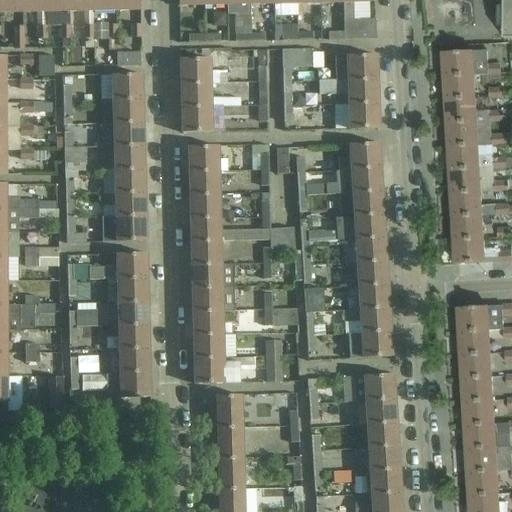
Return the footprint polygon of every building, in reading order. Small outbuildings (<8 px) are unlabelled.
[(0,0),(0,14),(24,14),(23,0),(0,0)] [(47,13),(47,0),(23,0),(24,14),(47,13)] [(71,13),(70,0),(47,0),(47,13),(71,13)] [(94,13),(93,0),(70,0),(71,13),(94,13)] [(117,12),(117,0),(93,0),(94,13),(117,12)] [(141,12),(140,0),(117,0),(117,12),(141,12)] [(252,20),(252,6),(251,0),(227,0),(228,7),(228,16),(236,16),(236,44),(253,44),(252,36),(252,20)] [(370,3),(369,0),(344,0),(345,5),(346,34),(346,42),(377,41),(376,21),(354,22),(354,4),(370,3)] [(511,39),(511,0),(503,0),(504,40),(511,39)] [(109,26),(109,40),(118,39),(118,26),(109,26)] [(142,39),(142,26),(132,26),(133,39),(142,39)] [(39,27),(39,41),(48,40),(47,27),(39,27)] [(71,40),(71,27),(62,27),(63,40),(71,40)] [(94,40),(94,27),(85,27),(86,40),(94,40)] [(15,41),(15,50),(24,50),(24,28),(15,28),(15,41)] [(314,34),(298,35),(298,42),(314,42),(314,34)] [(346,42),(346,34),(329,34),(329,42),(346,42)] [(265,36),(252,36),(253,44),(266,43),(265,36)] [(310,51),(282,52),(283,84),(291,84),(291,69),(311,68),(310,51)] [(486,51),(472,52),(442,53),(444,78),(474,75),(487,74),(500,73),(500,64),(487,65),(486,51)] [(378,82),(377,56),(347,57),(347,58),(336,58),(337,83),(378,82)] [(33,58),(19,58),(19,67),(33,67),(33,58)] [(55,58),(39,58),(39,79),(55,79),(55,58)] [(211,60),(181,61),(181,87),(211,86),(211,60)] [(259,69),(259,85),(267,85),(267,69),(259,69)] [(474,75),(444,78),(445,101),(475,98),(474,87),(474,75)] [(144,101),(143,76),(113,77),(114,102),(144,101)] [(55,91),(55,82),(21,82),(21,91),(55,91)] [(379,105),(378,82),(337,83),(319,84),(319,96),(349,95),(349,106),(379,105)] [(292,107),(291,84),(283,84),(284,108),(292,107)] [(268,108),(268,88),(267,85),(259,85),(260,108),(268,108)] [(211,86),(181,87),(182,109),(212,109),(241,108),(241,100),(212,101),(211,86)] [(501,88),(489,89),(489,97),(502,97),(501,88)] [(71,90),(63,90),(64,104),(72,103),(71,90)] [(475,98),(445,101),(446,124),(476,122),(475,98)] [(144,124),(144,101),(114,102),(115,125),(144,124)] [(72,119),(72,103),(64,104),(64,119),(72,119)] [(380,131),(379,105),(349,106),(350,132),(380,131)] [(53,106),(19,106),(19,115),(53,115),(53,106)] [(292,124),(292,107),(284,108),(284,124),(292,124)] [(268,124),(268,108),(260,108),(260,124),(268,124)] [(212,134),(212,109),(182,109),(183,135),(212,134)] [(503,112),(490,113),(490,122),(503,121),(503,112)] [(478,146),(476,122),(446,124),(448,148),(478,146)] [(145,148),(144,124),(115,125),(104,126),(105,149),(115,149),(145,148)] [(34,138),(34,129),(20,129),(20,138),(34,138)] [(73,134),(65,134),(65,150),(73,149),(73,134)] [(491,136),(492,145),(504,145),(504,135),(491,136)] [(381,170),(380,146),(380,145),(350,147),(351,159),(339,160),(339,165),(339,172),(351,171),(381,170)] [(478,157),(478,146),(448,148),(449,171),(479,169),(493,168),(493,160),(493,155),(478,157)] [(146,171),(145,148),(115,149),(116,172),(146,171)] [(189,149),(189,174),(220,173),(219,148),(189,149)] [(90,172),(90,149),(73,149),(65,150),(65,173),(73,172),(90,172)] [(289,174),(289,150),(278,151),(279,175),(289,174)] [(34,162),(34,153),(21,153),(21,162),(34,162)] [(269,172),(268,156),(261,156),(261,172),(269,172)] [(511,166),(511,158),(493,160),(493,168),(511,166)] [(296,160),(297,176),(305,175),(304,159),(296,160)] [(258,182),(258,165),(248,164),(248,182),(258,182)] [(339,172),(339,165),(324,165),(324,173),(336,172),(339,172)] [(479,169),(449,171),(451,194),(481,193),(480,180),(479,169)] [(383,193),(381,170),(351,171),(339,172),(336,172),(338,196),(353,195),(383,193)] [(146,171),(116,172),(116,195),(146,195),(146,171)] [(74,196),(73,172),(65,173),(66,196),(74,196)] [(269,187),(269,172),(261,172),(261,188),(269,187)] [(220,196),(220,173),(189,174),(190,197),(220,196)] [(305,175),(297,176),(299,199),(307,198),(316,198),(315,190),(306,190),(305,175)] [(507,182),(494,183),(495,192),(508,191),(507,182)] [(0,210),(19,211),(19,199),(7,199),(7,187),(0,187),(0,210)] [(384,217),(383,200),(383,193),(353,195),(354,219),(384,217)] [(481,193),(451,194),(452,218),(482,217),(481,208),(481,193)] [(147,218),(146,195),(116,195),(117,218),(147,218)] [(74,219),(74,196),(66,196),(66,219),(74,219)] [(221,220),(220,196),(190,197),(191,220),(221,220)] [(308,214),(307,198),(299,199),(300,215),(308,214)] [(38,211),(38,202),(25,202),(25,211),(38,211)] [(270,219),(270,202),(262,203),(262,219),(270,219)] [(508,206),(496,207),(496,216),(509,215),(508,206)] [(0,234),(19,235),(19,211),(0,210),(0,234)] [(38,219),(38,211),(25,211),(25,219),(38,219)] [(354,219),(337,220),(338,242),(356,241),(383,239),(386,239),(384,217),(383,217),(354,219)] [(482,217),(452,218),(453,241),(483,239),(482,217)] [(147,243),(147,218),(117,218),(118,244),(147,243)] [(74,232),(74,219),(66,219),(67,247),(88,247),(88,231),(74,232)] [(270,231),(270,219),(262,219),(262,232),(270,231)] [(221,220),(191,220),(191,243),(221,243),(270,242),(270,231),(262,232),(221,232),(221,220)] [(301,230),(301,244),(309,244),(309,229),(301,230)] [(510,230),(497,230),(498,239),(510,238),(510,230)] [(280,231),(270,231),(270,242),(270,249),(271,252),(271,255),(296,254),(296,244),(295,231),(280,231)] [(19,259),(19,235),(0,234),(0,258),(7,259),(19,259)] [(387,263),(386,239),(356,241),(357,265),(387,263)] [(484,251),(483,239),(453,241),(455,265),(511,262),(511,253),(498,254),(498,250),(484,251)] [(222,266),(221,243),(191,243),(192,267),(222,266)] [(309,244),(301,244),(303,268),(311,268),(309,244)] [(271,265),(271,252),(270,249),(263,250),(263,266),(271,265)] [(59,259),(59,251),(25,251),(25,259),(59,259)] [(148,281),(148,255),(118,255),(118,269),(90,270),(90,282),(106,281),(118,281),(148,281)] [(59,268),(59,259),(25,259),(25,268),(59,268)] [(389,287),(387,263),(357,265),(358,288),(389,287)] [(272,270),(271,265),(263,266),(264,281),(272,281),(272,270)] [(75,266),(68,266),(68,282),(76,282),(75,266)] [(234,289),(234,266),(222,266),(192,267),(192,291),(222,290),(234,289)] [(311,268),(303,268),(304,283),(312,283),(311,268)] [(236,276),(235,289),(255,291),(256,277),(236,276)] [(148,281),(118,281),(106,281),(107,305),(119,305),(149,304),(148,281)] [(76,297),(76,282),(68,282),(69,297),(76,297)] [(390,310),(389,287),(358,288),(360,312),(390,310)] [(234,289),(222,290),(192,291),(193,314),(223,313),(235,313),(234,289)] [(324,290),(304,291),(306,316),(314,315),(325,314),(324,290)] [(264,296),(264,313),(272,312),(272,296),(264,296)] [(25,299),(25,307),(39,307),(39,299),(25,299)] [(149,327),(149,304),(119,305),(119,327),(149,327)] [(511,314),(511,305),(457,309),(459,333),(489,331),(503,330),(502,315),(511,314)] [(21,332),(21,307),(7,307),(0,307),(0,331),(8,332),(21,332)] [(39,316),(39,307),(25,307),(25,316),(39,316)] [(391,333),(390,310),(360,312),(343,313),(344,325),(361,324),(362,335),(391,333)] [(297,327),(296,311),(272,312),(264,313),(265,328),(297,327)] [(77,313),(69,313),(69,328),(77,328),(77,313)] [(223,337),(223,313),(193,314),(194,338),(223,337)] [(109,330),(109,315),(93,315),(92,329),(109,330)] [(315,337),(314,315),(306,316),(307,337),(315,337)] [(259,321),(234,322),(234,339),(259,339),(259,321)] [(150,350),(149,327),(119,327),(120,351),(150,350)] [(77,345),(77,328),(69,328),(70,345),(77,345)] [(511,338),(511,329),(503,330),(503,339),(511,338)] [(8,332),(0,331),(0,355),(8,356),(16,356),(16,332),(8,332)] [(489,331),(459,333),(460,357),(490,354),(489,331)] [(393,358),(391,333),(362,335),(349,335),(350,361),(393,358)] [(224,360),(223,337),(194,338),(194,361),(224,360)] [(316,352),(315,337),(307,337),(308,353),(316,352)] [(111,342),(91,343),(91,354),(112,353),(111,342)] [(273,343),(265,343),(265,359),(281,359),(280,343),(273,343)] [(26,356),(40,356),(40,347),(26,347),(26,356)] [(150,374),(150,350),(120,351),(120,374),(150,374)] [(491,378),(490,354),(460,357),(462,380),(491,378)] [(40,356),(26,356),(26,364),(40,364),(40,356)] [(281,359),(265,359),(266,384),(274,384),(281,384),(281,359)] [(78,360),(71,360),(71,376),(79,376),(78,360)] [(224,364),(224,360),(194,361),(195,386),(240,385),(239,364),(224,364)] [(150,374),(120,374),(109,375),(109,400),(151,399),(150,374)] [(79,376),(71,376),(71,392),(79,391),(79,376)] [(396,402),(394,376),(354,379),(356,404),(366,404),(396,402)] [(491,378),(462,380),(463,403),(493,401),(491,378)] [(325,382),(308,383),(310,407),(318,407),(317,390),(326,389),(325,382)] [(63,396),(47,396),(47,412),(63,412),(63,396)] [(243,429),(242,397),(217,398),(218,430),(243,429)] [(494,425),(493,401),(463,403),(464,427),(494,425)] [(397,425),(396,402),(366,404),(367,427),(383,426),(397,425)] [(319,422),(318,407),(310,407),(311,422),(319,422)] [(298,428),(298,417),(298,413),(290,413),(290,428),(298,428)] [(511,432),(511,423),(494,425),(464,427),(466,451),(496,448),(510,447),(509,433),(511,432)] [(399,449),(397,425),(383,426),(367,427),(369,451),(399,449)] [(299,444),(298,428),(290,428),(291,445),(299,444)] [(244,460),(243,429),(218,430),(219,461),(244,460)] [(320,437),(311,437),(312,454),(321,453),(320,437)] [(511,446),(510,447),(496,448),(466,451),(467,474),(497,471),(511,470),(510,456),(511,456),(511,446)] [(400,472),(399,449),(369,451),(370,474),(383,473),(400,472)] [(322,476),(321,453),(312,454),(314,477),(322,476)] [(302,482),(300,459),(293,459),(294,483),(302,482)] [(244,491),(244,460),(219,461),(220,492),(244,491)] [(511,470),(497,471),(467,474),(468,497),(499,494),(511,493),(511,486),(511,479),(511,470)] [(402,495),(400,472),(383,473),(370,474),(372,497),(402,495)] [(351,485),(350,475),(335,476),(335,486),(351,485)] [(323,492),(322,476),(314,477),(315,492),(323,492)] [(352,486),(350,504),(364,506),(366,487),(352,486)] [(244,511),(244,491),(220,492),(220,511),(244,511)] [(499,511),(499,494),(468,497),(469,511),(499,511)] [(402,511),(402,495),(372,497),(372,511),(402,511)] [(256,511),(284,511),(285,500),(257,500),(256,511)]
